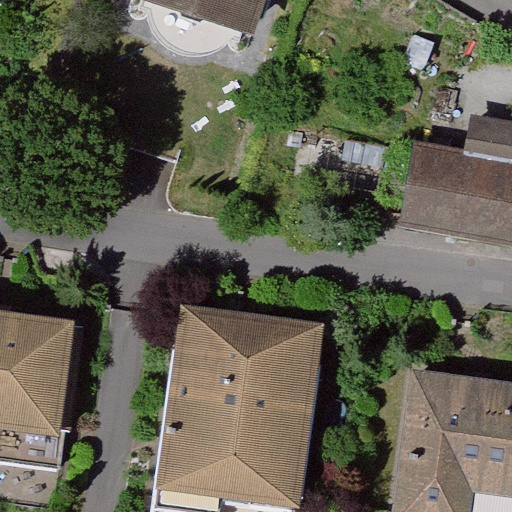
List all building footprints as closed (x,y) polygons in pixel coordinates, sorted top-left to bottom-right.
[(269,0),(148,0),(259,34),(269,0)] [(398,244),(511,262),(511,132),(473,126),(467,162),(414,153),(398,244)] [(327,325),(187,304),(163,489),(302,507),(327,325)] [(83,330),(0,320),(0,438),(69,447),(83,330)] [(511,511),(511,397),(411,385),(394,511),(472,511),(473,508),(511,511)]
